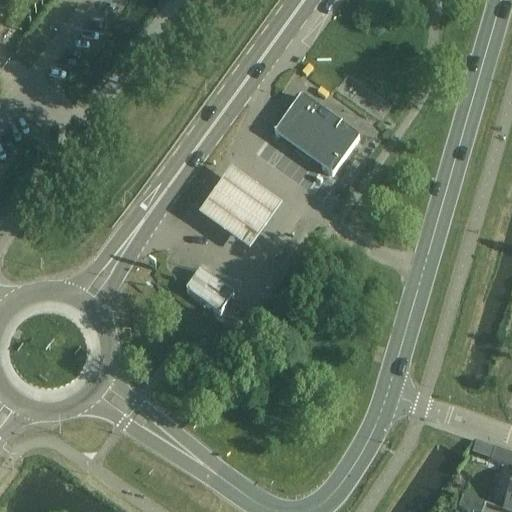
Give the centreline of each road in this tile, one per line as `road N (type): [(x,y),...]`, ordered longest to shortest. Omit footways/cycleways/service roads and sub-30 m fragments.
road 1 (tertiary): [(386,393),(500,0)]
road 2 (secondary): [(87,304),(302,0)]
road 3 (unclassified): [(177,0),(0,241)]
road 4 (tertiary): [(98,388),(274,511)]
road 5 (tertiary): [(308,511),(351,469),(386,393)]
